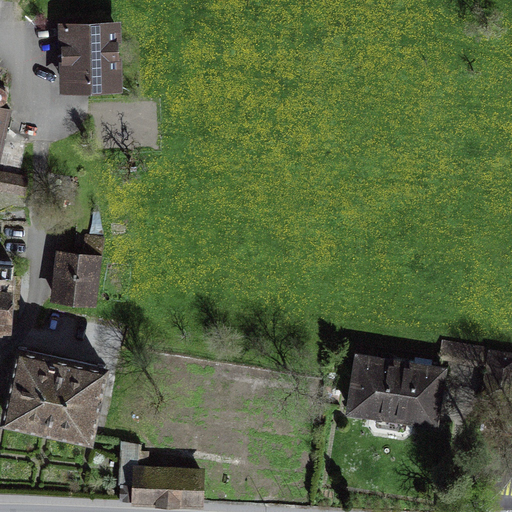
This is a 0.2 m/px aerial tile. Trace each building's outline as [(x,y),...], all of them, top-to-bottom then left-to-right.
[(123,97),(121,24),(59,27),(59,99),(123,97)] [(0,161),(12,106),(0,103),(0,161)] [(96,301),(105,235),(85,233),(83,248),(57,246),(50,297),(96,301)] [(0,326),(17,328),(21,275),(15,275),(16,268),(13,269),(15,255),(0,253),(0,326)] [(511,395),(511,351),(443,339),(440,352),(487,360),(482,390),(511,395)] [(345,409),(438,423),(447,361),(356,347),(345,409)] [(112,370),(19,349),(1,428),(95,448),(112,370)] [(132,497),(204,501),(206,463),(134,459),(132,497)]
